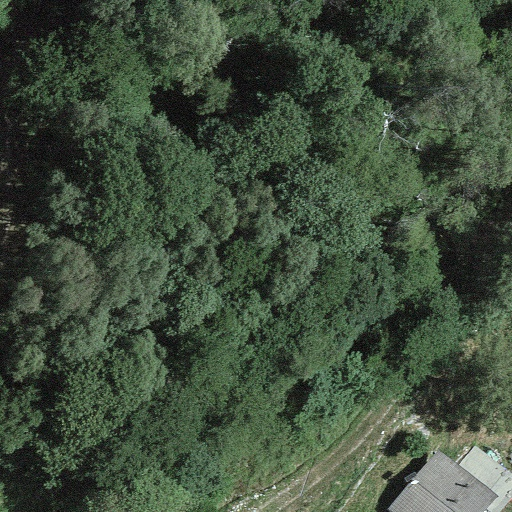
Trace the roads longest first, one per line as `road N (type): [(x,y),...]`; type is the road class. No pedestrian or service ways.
road 1 (track): [(253,511),(394,407),(440,262),(511,210)]
road 2 (track): [(54,0),(17,50),(0,121)]
road 3 (track): [(0,138),(0,269)]
